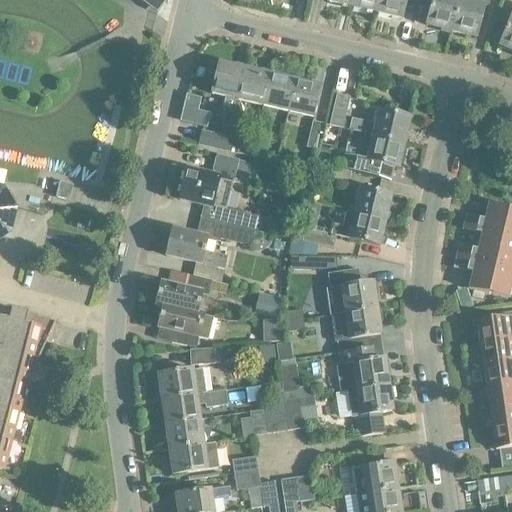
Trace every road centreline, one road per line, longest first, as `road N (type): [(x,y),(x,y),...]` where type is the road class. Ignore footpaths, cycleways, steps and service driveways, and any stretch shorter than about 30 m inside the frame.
road 1 (residential): [(129,511),(110,323),(190,10)]
road 2 (residential): [(444,511),(421,355),(421,265),(459,80)]
road 3 (residential): [(459,80),(190,10)]
